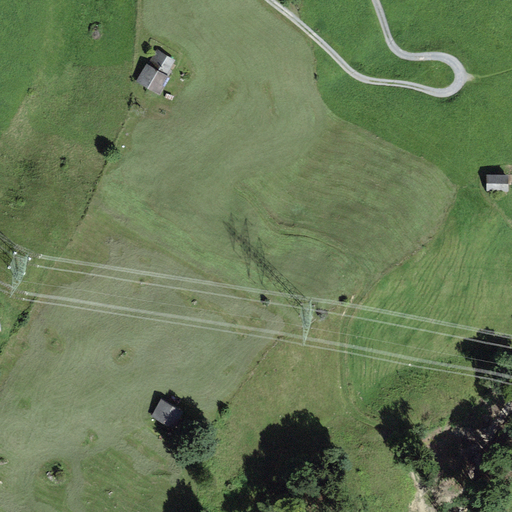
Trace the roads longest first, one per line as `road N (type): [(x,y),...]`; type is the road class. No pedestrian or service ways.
road 1 (track): [(178,0),(230,183),(282,231),(349,254),(347,284),(298,299),(285,318)]
road 2 (track): [(269,0),(358,76),(440,93),(459,80),(454,62),(398,53),(374,0)]
